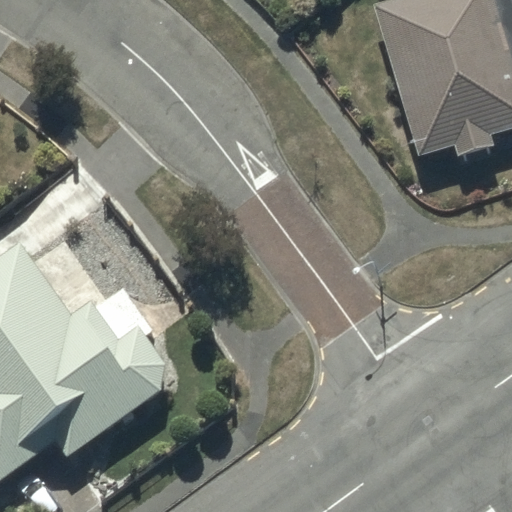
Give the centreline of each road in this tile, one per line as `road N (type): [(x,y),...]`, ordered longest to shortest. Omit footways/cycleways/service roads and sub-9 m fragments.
road 1 (residential): [(435,432),(207,127),(138,53),(72,0)]
road 2 (tertiary): [(435,432),(325,511)]
